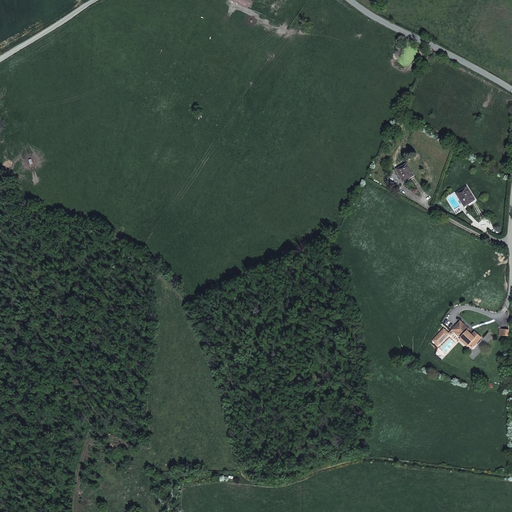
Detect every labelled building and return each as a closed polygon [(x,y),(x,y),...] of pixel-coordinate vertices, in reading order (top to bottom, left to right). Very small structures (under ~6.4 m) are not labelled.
[(251,0),(232,0),(232,1),(248,8),(251,0)] [(403,182),(414,176),(407,164),(397,170),(403,182)] [(467,187),(457,194),(465,207),(475,200),(467,187)] [(472,337),(465,330),(467,327),(461,322),(457,327),(455,326),(453,329),(454,330),(454,331),(459,336),(460,335),(474,348),(482,338),(476,333),(472,337)] [(435,342),(440,346),(450,334),(445,330),(435,342)]
